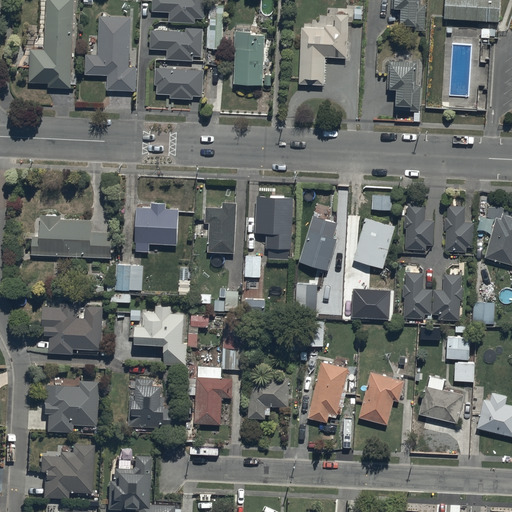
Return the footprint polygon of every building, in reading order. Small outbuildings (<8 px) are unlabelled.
[(72,72),(74,0),(45,0),(44,48),(29,48),(28,81),(49,82),(49,86),(72,86),(72,83),(75,84),(76,73),(72,72)] [(204,17),(205,0),(152,0),(152,10),(170,11),(169,21),(195,22),(196,17),(204,17)] [(417,0),(389,0),(390,29),(414,31),(417,0)] [(498,18),(498,0),(443,0),(442,16),(498,18)] [(208,47),(221,47),(223,4),(210,4),(208,47)] [(129,66),(131,16),(99,15),(98,55),(87,54),(86,74),(108,75),(108,90),(137,91),(138,66),(129,66)] [(349,60),(351,15),(328,25),(303,26),(297,85),(327,83),(327,61),(349,60)] [(202,55),(203,28),(186,27),(186,31),(152,29),(151,48),(168,48),(167,59),(193,60),(194,55),(202,55)] [(266,32),(236,31),(233,83),(264,84),(266,32)] [(417,63),(388,62),(385,111),(412,110),(417,63)] [(204,69),(156,67),(155,84),(158,84),(158,93),(171,93),(171,97),(193,98),(193,95),(203,96),(204,69)] [(297,199),(257,196),(254,247),(294,250),(297,199)] [(177,243),(177,207),(166,207),(166,201),(150,201),(150,206),(137,206),(136,250),(149,250),(149,242),(177,243)] [(235,255),(237,203),(210,202),(208,253),(235,255)] [(429,205),(407,204),(405,249),(427,250),(429,205)] [(470,207),(448,206),(446,252),(468,253),(470,207)] [(31,234),(31,252),(111,255),(112,230),(92,229),(93,218),(61,217),(61,213),(40,213),(40,235),(31,234)] [(511,266),(511,218),(498,214),(486,259),(511,266)] [(341,224),(313,216),(299,263),(327,271),(341,224)] [(397,228),(368,219),(355,261),(383,270),(397,228)] [(261,254),(245,254),(245,275),(260,275),(261,254)] [(108,281),(107,291),(111,292),(116,292),(116,288),(129,289),(129,288),(141,289),(143,264),(117,263),(116,282),(108,281)] [(189,267),(180,267),(179,285),(190,286),(190,279),(188,279),(189,267)] [(426,273),(405,273),(403,319),(461,322),(463,275),(444,274),(444,289),(425,288),(426,273)] [(317,283),(296,282),(295,314),(316,314),(317,283)] [(218,308),(225,308),(225,310),(237,310),(238,289),(225,289),(225,297),(219,297),(218,308)] [(391,291),(353,289),(352,318),(389,319),(391,291)] [(116,292),(111,292),(110,300),(130,301),(131,292),(116,292)] [(265,297),(245,297),(245,311),(265,311),(265,297)] [(495,301),(474,300),(472,320),(494,322),(495,301)] [(100,349),(102,305),(85,304),(85,316),(78,316),(78,302),(60,302),(60,306),(44,306),(43,334),(50,334),(49,352),(73,353),(73,348),(100,349)] [(189,323),(188,342),(183,342),(184,313),(171,312),(171,305),(156,304),(155,311),(145,311),(144,322),(135,322),(135,340),(165,341),(164,364),(186,365),(187,345),(197,346),(198,324),(208,325),(209,313),(190,313),(190,323),(189,323)] [(244,316),(225,316),(225,346),(244,346),(244,316)] [(283,320),(283,348),(299,348),(300,320),(283,320)] [(323,344),(324,321),(305,320),(305,344),(323,344)] [(440,328),(421,327),(421,339),(440,340),(440,328)] [(470,336),(448,336),(447,357),(470,358),(470,336)] [(223,347),(223,367),(243,368),(244,348),(223,347)] [(350,368),(323,361),(308,419),(335,426),(350,368)] [(474,361),(455,361),(455,379),(474,380),(474,361)] [(372,373),(359,419),(392,428),(405,382),(372,373)] [(161,401),(161,382),(153,382),(153,378),(136,377),(135,395),(129,395),(129,425),(182,426),(182,407),(164,407),(164,402),(161,401)] [(234,379),(197,377),(195,424),(220,426),(222,399),(232,400),(234,379)] [(291,381),(250,379),(248,420),(266,421),(267,409),(290,410),(291,381)] [(97,388),(44,386),(42,427),(96,429),(97,388)] [(427,386),(420,415),(457,424),(464,395),(427,386)] [(511,406),(486,399),(478,427),(511,436),(511,406)] [(93,458),(43,454),(41,495),(91,498),(93,458)] [(110,481),(109,510),(138,511),(174,511),(175,506),(149,505),(151,457),(136,456),(136,467),(133,469),(114,468),(114,481),(110,481)]
